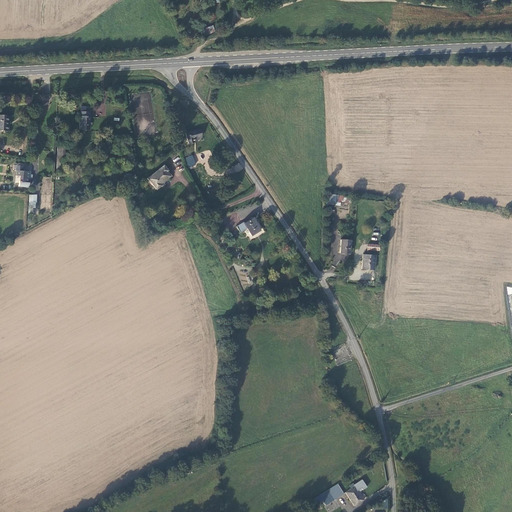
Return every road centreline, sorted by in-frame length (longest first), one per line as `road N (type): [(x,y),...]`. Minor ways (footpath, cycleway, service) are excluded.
road 1 (unclassified): [(195,100),(328,291),(377,411)]
road 2 (tertiary): [(511,46),(190,62)]
road 3 (tertiary): [(167,63),(0,72)]
road 4 (unclassified): [(377,411),(511,369)]
